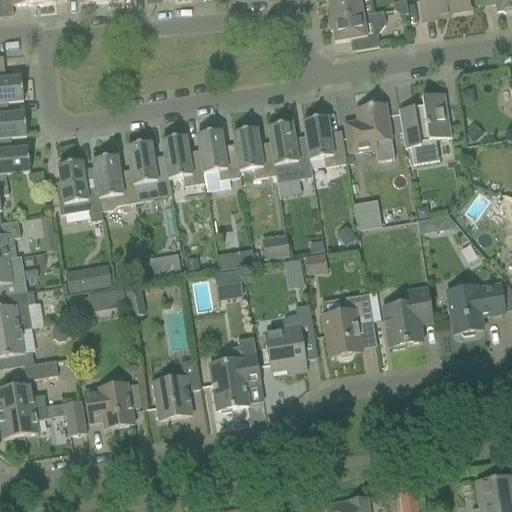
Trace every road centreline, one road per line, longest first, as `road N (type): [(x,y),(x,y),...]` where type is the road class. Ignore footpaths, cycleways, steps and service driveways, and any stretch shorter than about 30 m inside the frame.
road 1 (residential): [(511,367),(328,395),(275,439),(0,486)]
road 2 (residential): [(49,40),(54,115),(80,125),(300,91),(318,69)]
road 3 (residential): [(49,40),(282,13)]
road 4 (residential): [(318,69),(335,75),(511,46)]
